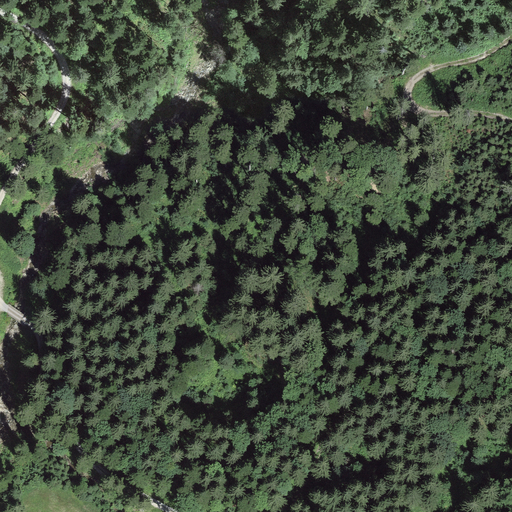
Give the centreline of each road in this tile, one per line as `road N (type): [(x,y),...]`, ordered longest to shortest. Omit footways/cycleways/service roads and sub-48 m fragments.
road 1 (track): [(35,326),(75,329),(184,368),(327,436)]
road 2 (track): [(35,326),(47,396),(71,438),(124,487),(176,511)]
road 3 (track): [(0,10),(51,44),(67,79),(58,110),(0,199)]
road 4 (track): [(511,35),(477,56),(422,71),(408,89),(413,107),(425,111),(511,121)]
road 5 (track): [(511,383),(484,403),(372,404),(344,415),(327,436)]
